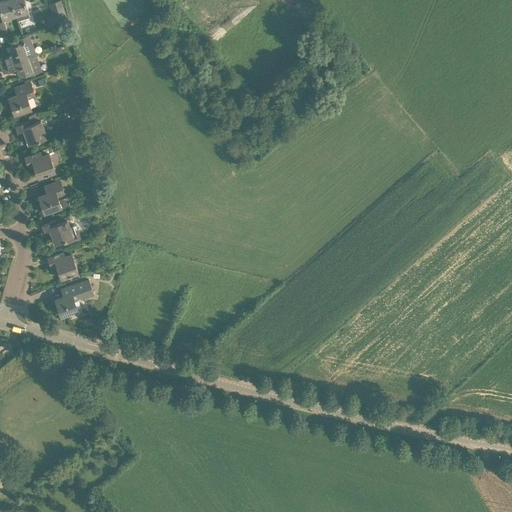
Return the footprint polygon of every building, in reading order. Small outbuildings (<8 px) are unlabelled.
[(4,0),(0,1),(0,9),(3,19),(15,15),(10,0),(4,0)] [(24,0),(10,0),(15,15),(16,15),(18,21),(30,17),(24,0)] [(60,0),(50,3),(53,14),(46,16),(49,26),(68,20),(62,0),(60,0)] [(12,54),(0,58),(0,63),(1,67),(36,54),(29,34),(17,39),(18,43),(10,46),(12,54)] [(42,73),(36,54),(1,67),(3,74),(17,69),(20,77),(23,75),(25,79),(42,73)] [(44,84),(42,78),(35,80),(37,86),(44,84)] [(33,96),(35,96),(30,83),(15,88),(17,95),(9,98),(10,98),(11,101),(10,101),(15,115),(31,109),(30,107),(31,107),(28,99),(33,97),(33,96)] [(46,136),(41,120),(40,120),(37,112),(26,116),(28,120),(16,125),(19,132),(24,130),(29,144),(40,140),(39,138),(46,136)] [(49,174),(48,172),(54,170),(48,153),(53,152),(51,147),(25,156),(28,165),(34,164),(39,178),(49,174)] [(71,206),(69,200),(64,198),(59,200),(57,196),(64,194),(60,181),(45,186),(47,193),(39,196),(45,213),(59,208),(60,209),(71,206)] [(81,239),(76,225),(69,227),(67,220),(56,223),(55,220),(43,224),(45,232),(50,230),(55,244),(65,240),(66,244),(81,239)] [(72,275),(71,273),(78,271),(72,254),(65,256),(64,252),(48,257),(51,264),(56,262),(62,278),(72,275)] [(61,289),(64,296),(55,299),(56,299),(57,299),(58,303),(57,303),(61,316),(78,310),(74,299),(81,297),(81,298),(94,294),(89,279),(76,284),(61,289)]
